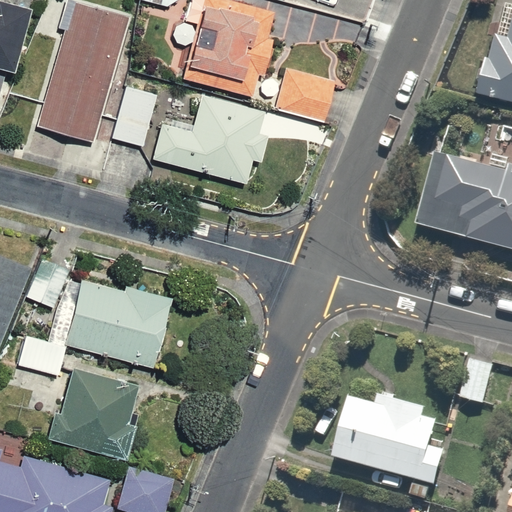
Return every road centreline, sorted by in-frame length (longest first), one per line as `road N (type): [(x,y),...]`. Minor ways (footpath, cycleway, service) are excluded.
road 1 (residential): [(314,272),(0,184)]
road 2 (residential): [(424,0),(314,272)]
road 3 (residential): [(314,272),(219,511)]
road 4 (residential): [(511,323),(314,272)]
